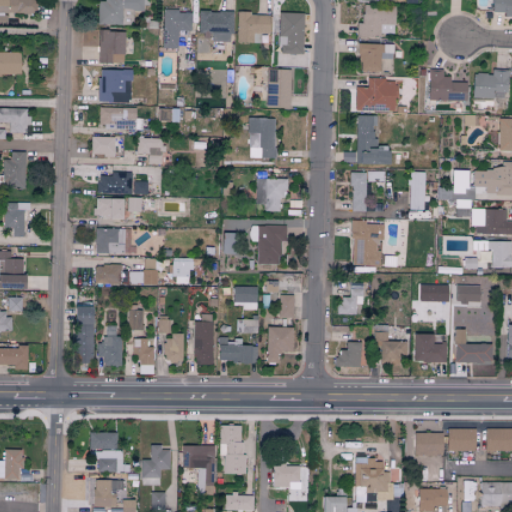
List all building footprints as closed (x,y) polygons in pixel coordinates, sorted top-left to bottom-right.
[(0,0),(0,12),(35,13),(35,0),(0,0)] [(141,0),(96,0),(96,24),(132,24),(132,10),(142,11),(141,0)] [(503,16),(511,15),(511,0),(491,0),(491,11),(504,12),(503,16)] [(394,6),(362,5),(362,23),(356,23),(356,35),(393,36),(394,6)] [(190,13),(177,12),(177,9),(162,8),(160,48),(176,48),(176,30),(189,30),(190,13)] [(211,41),(229,42),(230,11),(198,10),(197,34),(211,34),(211,41)] [(302,13),(278,12),(277,53),(301,54),(302,13)] [(235,42),(260,42),(260,34),(268,34),(269,13),(235,13),(235,42)] [(123,63),(123,31),(97,30),(97,62),(123,63)] [(392,44),(358,43),(357,71),(379,71),(379,59),(392,60),(392,44)] [(19,52),(0,51),(0,73),(18,74),(19,52)] [(288,107),(289,69),(265,68),(264,106),(288,107)] [(96,102),(129,103),(130,70),(97,69),(96,102)] [(426,100),(464,101),(465,82),(448,82),(448,77),(441,76),(441,69),(427,69),(426,100)] [(504,98),(505,70),(491,69),(490,74),(472,73),(470,97),(504,98)] [(353,110),(393,111),(393,79),(366,78),(366,87),(354,87),(353,110)] [(27,108),(0,107),(0,121),(8,122),(7,132),(26,132),(27,108)] [(97,128),(134,128),(134,108),(98,107),(97,128)] [(169,108),(157,108),(156,120),(169,120),(169,108)] [(374,115),(355,115),(355,152),(341,152),(341,163),(387,163),(387,146),(374,146),(374,115)] [(273,158),(274,118),(247,118),(247,157),(273,158)] [(496,150),(511,150),(511,118),(497,118),(496,150)] [(112,155),(113,137),(90,136),(89,155),(112,155)] [(146,154),(146,164),(161,164),(162,138),(135,138),(135,154),(146,154)] [(24,152),(9,152),(9,159),(1,159),(1,175),(0,175),(0,185),(24,186),(24,152)] [(471,186),(483,186),(483,194),(511,194),(511,161),(500,161),(500,169),(471,169),(471,186)] [(466,170),(450,170),(450,193),(465,193),(466,170)] [(130,172),(110,171),(109,176),(96,175),(96,193),(129,194),(130,172)] [(407,209),(422,210),(423,172),(408,171),(407,209)] [(365,172),(350,172),(349,212),(364,212),(365,172)] [(282,179),(254,178),(254,204),(262,204),(262,211),(281,211),(282,179)] [(145,181),(132,181),(132,193),(145,194),(145,181)] [(125,211),(138,211),(139,198),(126,197),(125,211)] [(95,198),(95,217),(120,218),(121,198),(95,198)] [(468,200),(454,200),(454,216),(469,216),(468,200)] [(2,228),(11,228),(11,236),(24,236),(23,202),(2,203),(2,228)] [(511,234),(511,221),(505,221),(505,210),(471,208),(470,233),(511,234)] [(349,265),(378,266),(380,223),(351,222),(349,265)] [(284,225),(248,226),(248,241),(255,241),(255,264),(279,264),(278,240),(285,240),(284,225)] [(122,254),(123,228),(94,228),(94,253),(122,254)] [(220,253),(235,253),(236,232),(221,232),(220,253)] [(510,242),(471,241),(471,250),(490,250),(490,266),(509,267),(510,242)] [(0,288),(23,288),(24,275),(21,275),(22,259),(9,258),(9,251),(0,250),(0,288)] [(171,284),(186,284),(186,271),(190,271),(191,259),(172,258),(171,284)] [(462,269),(475,269),(475,258),(462,258),(462,269)] [(154,284),(155,259),(142,259),(142,272),(128,272),(128,283),(154,284)] [(94,264),(93,283),(119,284),(120,265),(94,264)] [(265,292),(276,292),(275,281),(264,281),(265,292)] [(446,285),(418,284),(418,301),(446,302),(446,285)] [(454,301),(478,301),(478,286),(454,285),(454,301)] [(255,310),(255,286),(232,286),(232,302),(242,302),(242,310),(255,310)] [(361,288),(348,288),(348,297),(337,297),(337,314),(354,314),(354,304),(361,304),(361,288)] [(277,317),(291,317),(292,295),(278,294),(277,317)] [(6,310),(20,311),(20,297),(7,297),(6,310)] [(92,306),(74,305),(73,363),(91,363),(92,306)] [(0,308),(0,330),(8,331),(7,308),(0,308)] [(140,310),(126,310),(127,330),(141,330),(140,310)] [(199,321),(193,321),(192,364),(210,364),(211,314),(199,314),(199,321)] [(167,333),(168,320),(156,319),(156,333),(167,333)] [(235,333),(256,333),(256,319),(235,319),(235,333)] [(120,366),(119,336),(114,336),(114,325),(103,326),(103,343),(95,343),(96,357),(102,357),(103,366),(120,366)] [(405,341),(385,341),(386,325),(372,325),(372,346),(379,346),(379,362),(404,362),(405,341)] [(291,327),(265,327),(264,362),(275,363),(276,352),(291,352),(291,327)] [(452,363),(489,364),(489,344),(462,343),(462,329),(453,329),(452,363)] [(412,362),(443,362),(444,343),(431,343),(431,334),(413,334),(412,362)] [(181,335),(162,335),(163,361),(181,361),(181,335)] [(217,361),(255,362),(256,345),(240,345),(240,340),(226,340),(226,337),(218,337),(217,361)] [(137,374),(151,374),(152,347),(145,347),(145,339),(131,338),(131,364),(138,364),(137,374)] [(359,342),(344,342),(344,350),(335,350),(335,367),(359,367),(359,342)] [(0,364),(13,365),(13,369),(25,369),(25,347),(0,346),(0,364)] [(241,474),(242,426),(218,425),(217,455),(223,455),(223,474),(241,474)] [(474,450),(473,428),(445,429),(446,451),(474,450)] [(484,451),(511,450),(511,428),(483,428),(484,451)] [(115,449),(115,433),(87,432),(87,448),(115,449)] [(413,455),(441,454),(440,432),(412,433),(413,455)] [(139,460),(140,485),(158,485),(158,469),(168,469),(168,449),(159,450),(159,444),(148,445),(148,459),(139,460)] [(196,468),(195,494),(212,494),(213,446),(180,445),(180,468),(196,468)] [(20,450),(20,458),(22,458),(22,468),(17,468),(17,479),(2,479),(2,478),(0,478),(0,461),(3,461),(3,449),(20,450)] [(96,459),(96,472),(114,472),(114,451),(88,451),(88,459),(96,459)] [(352,486),(365,486),(364,501),(386,501),(387,472),(381,472),(381,462),(373,461),(373,457),(352,457),(352,486)] [(271,489),(298,489),(297,466),(271,466),(271,489)] [(92,507),(114,507),(115,480),(92,480),(92,507)] [(461,501),(472,501),(472,481),(461,481),(461,501)] [(478,506),(511,506),(511,498),(511,497),(511,481),(479,481),(478,506)] [(444,511),(445,489),(417,489),(416,511),(444,511)] [(162,511),(163,492),(149,492),(148,511),(162,511)] [(223,509),(250,510),(251,495),(223,494),(223,509)] [(343,511),(343,496),(321,496),(321,511),(343,511)] [(133,511),(133,500),(121,500),(120,511),(133,511)]
